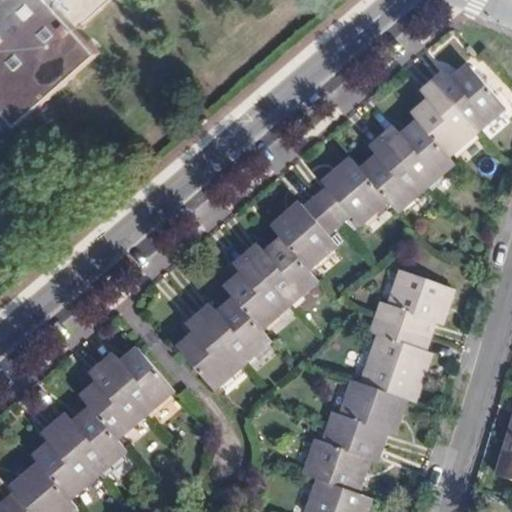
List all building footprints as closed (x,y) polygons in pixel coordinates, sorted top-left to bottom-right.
[(0,0),(0,114),(11,127),(92,54),(71,31),(106,0),(0,0)] [(299,216),(296,212),(268,236),(274,243),(257,258),(250,250),(238,261),(225,272),(232,279),(217,292),(232,309),(216,322),(209,314),(198,323),(184,335),(192,344),(177,357),(212,398),(241,373),(267,350),(254,335),(282,311),(310,286),(304,280),(332,255),(327,250),(339,240),(350,230),(355,236),(383,211),(396,226),(425,201),(455,175),(447,165),(475,140),(502,117),(466,75),(449,89),(443,81),(432,90),(418,102),(425,111),(410,123),(418,133),(400,149),(394,141),(382,151),(368,163),(375,171),(359,184),(346,170),(319,193),(322,197),(310,206),(299,216)] [(335,424),(330,437),(325,452),(318,449),(306,483),(318,487),(308,511),(366,511),(369,505),(357,501),(369,468),(372,469),(378,454),(383,440),(389,443),(403,406),(410,409),(428,361),(420,358),(426,341),(431,330),(438,333),(451,298),(399,279),(386,314),(381,312),(377,323),(371,340),(376,342),(358,390),(351,388),(337,425),(335,424)] [(39,444),(47,453),(31,467),(37,473),(9,497),(14,502),(3,511),(1,511),(69,511),(66,508),(96,483),(124,459),(115,447),(144,422),(170,399),(135,357),(120,370),(113,362),(101,371),(87,383),(95,392),(79,405),(89,417),(73,431),(65,422),(53,432),(39,444)] [(511,484),(511,425),(492,480),(511,484)]
